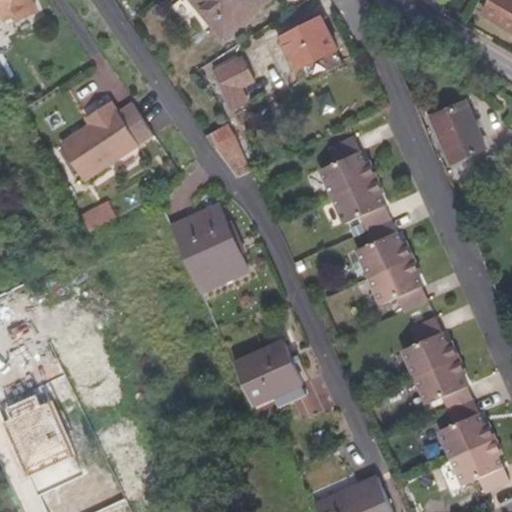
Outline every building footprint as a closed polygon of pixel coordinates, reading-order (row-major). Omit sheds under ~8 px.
[(0,0),(0,19),(12,13),(16,20),(37,11),(31,0),(0,0)] [(189,0),(218,39),(269,0),(189,0)] [(511,0),(491,0),(480,22),(511,38),(511,0)] [(481,18),(484,11),(480,9),(474,14),(481,18)] [(323,17),(283,36),(298,66),(338,47),(323,17)] [(209,71),(224,108),(240,101),(234,87),(247,82),(237,58),(209,71)] [(88,115),(92,122),(83,127),(54,145),(76,183),(132,149),(105,105),(88,115)] [(490,150),(470,105),(438,119),(459,164),(490,150)] [(92,122),(88,115),(79,120),(83,127),(92,122)] [(232,125),(211,135),(215,144),(235,134),(232,125)] [(410,310),(434,299),(423,274),(426,273),(410,240),(407,242),(384,194),(388,192),(372,159),(368,161),(356,136),(332,147),(338,161),(323,168),(349,222),(364,215),(377,242),(362,250),(388,304),(403,297),(410,310)] [(91,230),(118,216),(109,200),(82,214),(91,230)] [(241,274),(211,212),(164,235),(195,297),(241,274)] [(0,257),(8,254),(0,235),(0,257)] [(496,489),(511,481),(511,461),(508,454),(511,452),(496,419),(493,421),(470,373),(473,371),(458,339),(454,341),(443,317),(418,329),(425,342),(410,349),(435,403),(451,396),(463,422),(448,430),(474,483),(489,476),(496,489)] [(300,384),(280,345),(232,369),(252,409),(300,384)] [(392,511),(377,480),(352,491),(354,495),(318,511),(392,511)] [(315,509),(316,511),(318,511),(354,495),(352,491),(315,509)]
